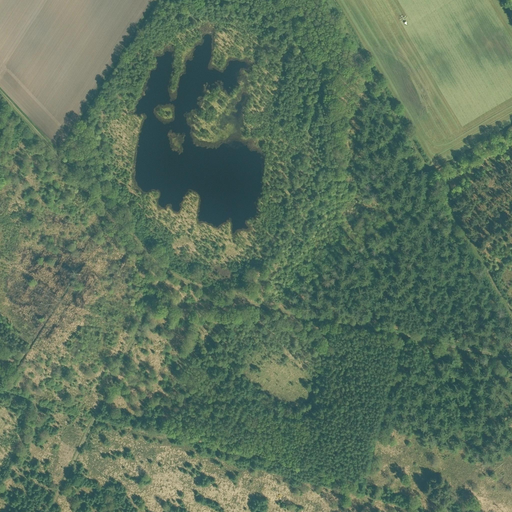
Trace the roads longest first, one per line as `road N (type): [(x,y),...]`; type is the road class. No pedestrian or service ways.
road 1 (track): [(511,357),(290,312),(180,279),(0,92)]
road 2 (track): [(330,0),(511,316)]
road 3 (track): [(163,268),(48,511)]
